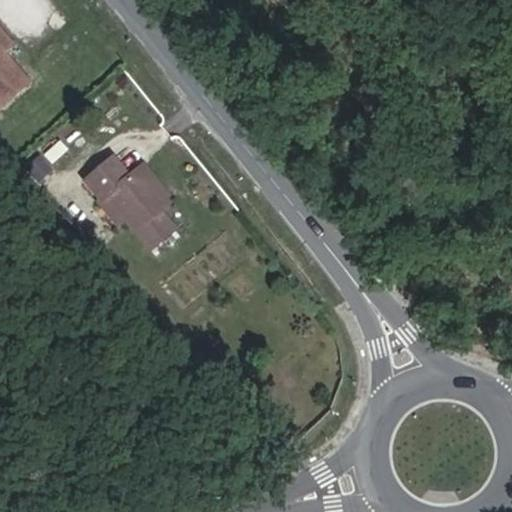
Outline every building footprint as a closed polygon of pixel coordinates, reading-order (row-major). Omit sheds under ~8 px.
[(30,82),(5,54),(14,45),(0,29),(0,102),(3,106),(30,82)] [(52,170),(39,157),(26,170),(38,183),(52,170)] [(170,205),(165,199),(140,169),(129,178),(114,159),(85,182),(102,202),(106,198),(125,222),(150,250),(175,230),(160,211),(170,205)] [(170,196),(144,165),(140,169),(165,199),(170,196)] [(125,222),(106,198),(102,202),(98,204),(118,228),(125,222)]
